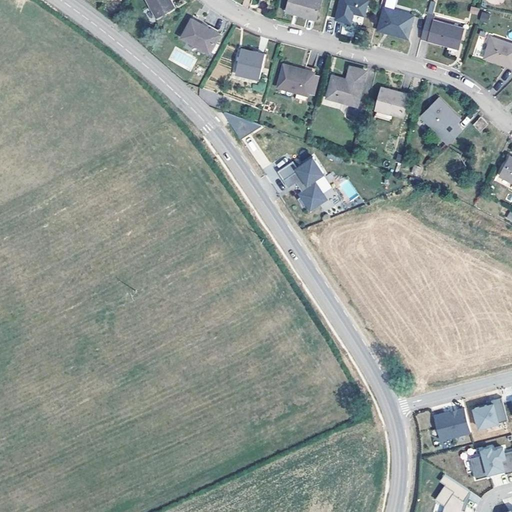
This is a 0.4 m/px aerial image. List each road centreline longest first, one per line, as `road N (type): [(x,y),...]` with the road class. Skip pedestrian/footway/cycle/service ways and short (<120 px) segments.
road 1 (tertiary): [(390,409),(209,126),(59,0)]
road 2 (residential): [(511,128),(462,83),(277,33),(212,0)]
road 3 (residential): [(390,409),(511,376)]
